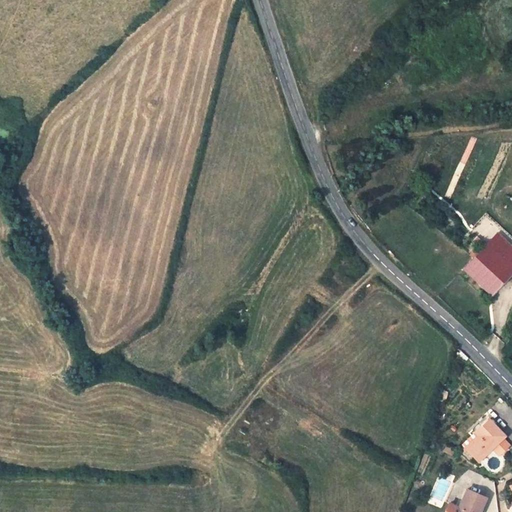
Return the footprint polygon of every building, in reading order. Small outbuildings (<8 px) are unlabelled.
[(472,241),(481,250),(463,270),(491,295),(511,272),(511,249),(496,235),(486,246),(476,237),(472,241)] [(465,355),(457,347),(454,355),(459,360),(465,355)] [(474,433),(477,436),(465,448),(477,461),(492,447),(501,438),(504,436),(488,420),(479,429),(474,433)] [(508,444),(501,438),(492,447),(498,454),(508,444)] [(456,506),(453,511),(479,511),(485,499),(466,490),(459,508),(456,506)] [(445,511),(453,511),(456,506),(449,503),(445,511)]
